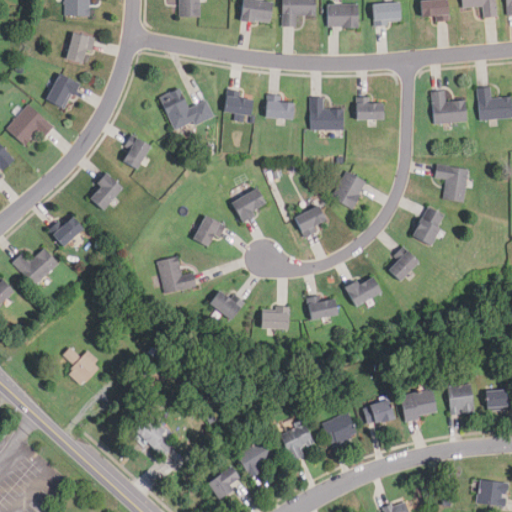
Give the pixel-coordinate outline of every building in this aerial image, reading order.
[(64,0),(64,14),(89,14),(89,0),(64,0)] [(199,0),(177,0),(177,16),(199,16),(199,0)] [(239,0),(237,20),(270,23),(272,1),(261,0),(239,0)] [(281,0),(281,26),(295,26),(295,14),(315,14),(315,0),(281,0)] [(448,18),(448,0),(418,0),(418,18),(448,18)] [(460,0),(461,7),(482,6),(482,16),(496,16),(495,0),(460,0)] [(400,2),(371,2),(371,22),(400,22),(400,2)] [(358,3),(326,3),(326,27),(358,27),(358,3)] [(92,37),(70,31),(63,58),(85,64),(92,37)] [(43,99),(63,110),(78,83),(57,72),(43,99)] [(511,118),(511,96),(491,97),(490,87),(476,87),(477,119),(511,118)] [(172,131),(212,116),(206,99),(187,107),(179,88),(158,96),(172,131)] [(239,96),(240,91),(225,89),(221,111),(249,116),(252,99),(239,96)] [(444,90),(430,91),(431,122),(466,122),(465,100),(445,101),(444,90)] [(293,103),(281,101),(282,96),(265,94),(263,116),(291,119),(293,103)] [(353,119),(382,119),(382,101),(367,101),(367,96),(353,96),(353,119)] [(323,97),(309,97),(308,129),(342,129),(342,109),(323,108),(323,97)] [(5,127),(22,145),(37,130),(42,136),(52,127),(29,103),(5,127)] [(119,158),(133,169),(150,147),(136,136),(119,158)] [(10,170),(1,160),(8,155),(0,145),(0,177),(1,178),(10,170)] [(432,177),(445,179),(442,199),(463,202),(468,169),(435,164),(432,177)] [(351,209),(365,181),(344,170),(330,198),(351,209)] [(84,197),(102,211),(122,187),(104,172),(84,197)] [(229,203),(240,221),(266,205),(255,187),(229,203)] [(325,219),(317,203),(291,217),(300,233),(325,219)] [(443,215),(425,206),(409,235),(428,245),(443,215)] [(82,228),(70,214),(49,232),(61,246),(82,228)] [(209,249),(222,224),(203,214),(190,238),(209,249)] [(29,261),(21,252),(10,262),(34,286),(57,262),(43,247),(29,261)] [(418,261),(404,248),(385,269),(399,282),(418,261)] [(181,275),(177,256),(157,260),(163,293),(194,286),(191,273),(181,275)] [(380,292),(371,274),(343,289),(353,307),(380,292)] [(0,301),(12,291),(0,278),(0,301)] [(240,305),(216,289),(206,305),(230,320),(240,305)] [(332,295),(305,301),(309,320),(336,314),(332,295)] [(288,307),(273,307),(273,310),(258,310),(258,329),(288,329),(288,307)] [(62,355),(73,365),(66,373),(80,386),(100,363),(86,351),(80,358),(69,347),(62,355)] [(474,412),(470,384),(446,387),(450,415),(474,412)] [(403,420),(436,414),(430,389),(398,396),(403,420)] [(511,389),(483,392),(484,410),(511,407),(511,389)] [(367,426),(392,416),(385,399),(361,408),(367,426)] [(356,433),(347,412),(320,424),(329,445),(356,433)] [(160,436),(165,432),(151,417),(145,423),(139,417),(130,426),(161,458),(172,447),(160,436)] [(277,435),(291,462),(303,456),(299,448),(312,442),(301,422),(277,435)] [(249,477),(276,460),(262,439),(235,456),(249,477)] [(217,499),(241,483),(230,466),(206,482),(217,499)] [(505,506),(506,482),(478,481),(477,505),(505,506)] [(383,511),(407,511),(404,500),(382,508),(383,511)]
